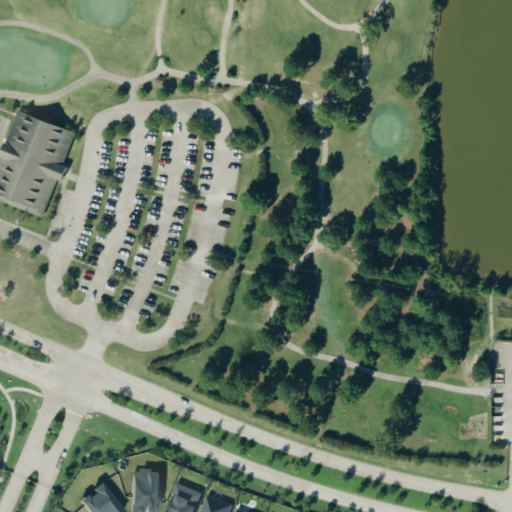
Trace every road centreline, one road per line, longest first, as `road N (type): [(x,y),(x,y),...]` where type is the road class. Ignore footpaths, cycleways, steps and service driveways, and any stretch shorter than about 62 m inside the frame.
road 1 (secondary): [(511,500),(346,468),(254,437),(0,326)]
road 2 (secondary): [(0,361),(247,467),(401,511)]
road 3 (residential): [(87,363),(58,387),(4,511)]
road 4 (residential): [(33,511),(83,397),(87,363)]
